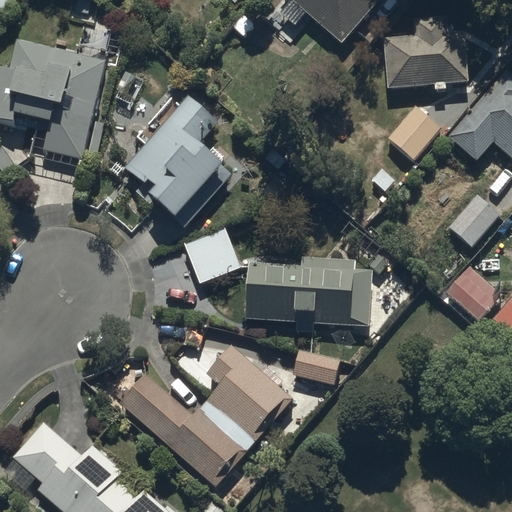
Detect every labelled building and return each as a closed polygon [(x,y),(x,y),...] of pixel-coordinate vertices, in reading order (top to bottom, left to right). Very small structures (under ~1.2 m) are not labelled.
[(20,0),(0,0),(0,23),(1,24),(20,0)] [(225,0),(235,9),(242,0),(225,0)] [(282,0),(343,50),(379,8),(369,0),(282,0)] [(410,0),(386,0),(381,6),(395,18),(410,0)] [(416,43),(385,45),(388,95),(434,93),(435,96),(445,96),(445,90),(468,89),(465,39),(454,40),(454,33),(447,33),(447,24),(414,26),(416,43)] [(108,69),(21,46),(11,73),(0,69),(0,126),(15,130),(17,122),(52,130),(50,160),(83,165),(108,69)] [(511,82),(506,77),(448,144),(477,168),(494,148),(511,163),(511,82)] [(190,99),(124,174),(141,196),(134,198),(152,210),(158,208),(190,236),(239,182),(203,150),(223,128),(190,99)] [(418,106),(387,144),(415,167),(441,134),(424,121),(429,115),(418,106)] [(0,148),(0,173),(6,183),(18,174),(0,148)] [(499,220),(475,200),(449,233),(473,253),(499,220)] [(225,233),(183,250),(199,289),(241,272),(225,233)] [(304,273),(253,269),(247,326),(299,329),(299,337),(315,338),(317,329),(370,333),(372,276),(357,273),(357,267),(305,264),(304,273)] [(502,300),(469,272),(446,298),(480,327),(502,300)] [(511,357),(511,301),(492,325),(511,341),(511,345),(506,352),(511,357)] [(235,351),(209,379),(222,396),(191,429),(148,381),(120,411),(214,502),(298,402),(235,351)] [(341,365),(298,356),(293,383),(335,391),(341,365)] [(46,430),(16,462),(47,492),(40,494),(59,511),(169,511),(148,495),(138,500),(119,488),(131,476),(95,450),(89,468),(46,430)]
